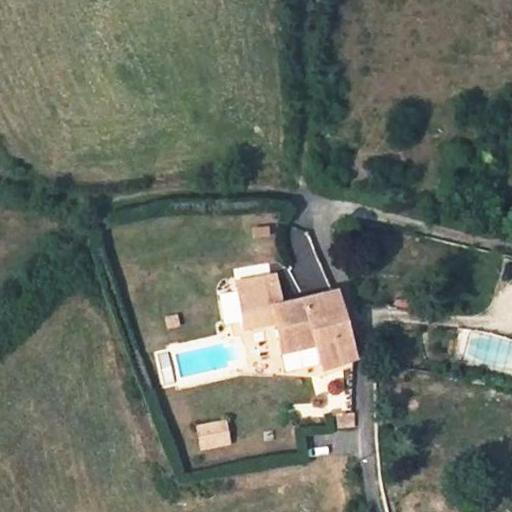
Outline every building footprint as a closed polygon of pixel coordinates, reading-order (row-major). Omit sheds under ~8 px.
[(399,191),(379,187),(376,198),(396,202),(399,191)] [(235,276),(267,275),(267,265),(235,267),(235,276)] [(244,329),(274,325),(280,354),(313,348),(319,368),(354,359),(334,294),(281,304),(276,276),(234,283),(244,329)] [(343,378),(325,383),(329,396),(347,391),(343,378)] [(353,412),(335,415),(337,429),(355,426),(353,412)] [(225,422),(197,427),(201,448),(229,443),(225,422)]
